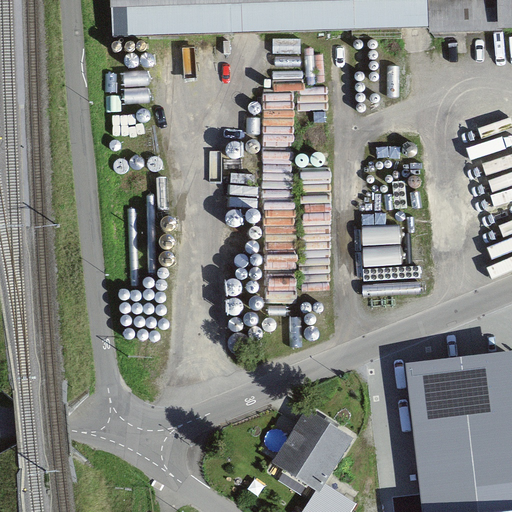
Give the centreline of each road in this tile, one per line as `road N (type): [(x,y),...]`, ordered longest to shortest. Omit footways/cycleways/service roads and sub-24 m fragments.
road 1 (residential): [(70,0),(110,402),(133,437)]
road 2 (residential): [(133,437),(184,425),(511,293)]
road 3 (unclassified): [(0,421),(133,437)]
road 4 (residential): [(226,511),(171,476),(133,437)]
